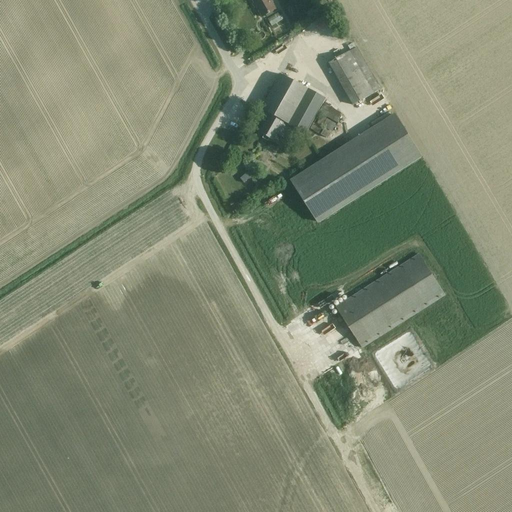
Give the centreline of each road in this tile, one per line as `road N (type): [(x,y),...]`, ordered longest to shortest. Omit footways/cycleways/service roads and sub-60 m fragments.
road 1 (unclassified): [(383,511),(197,184),(201,153),(237,79),(193,0)]
road 2 (unknown): [(237,79),(295,53),(350,112),(377,107)]
